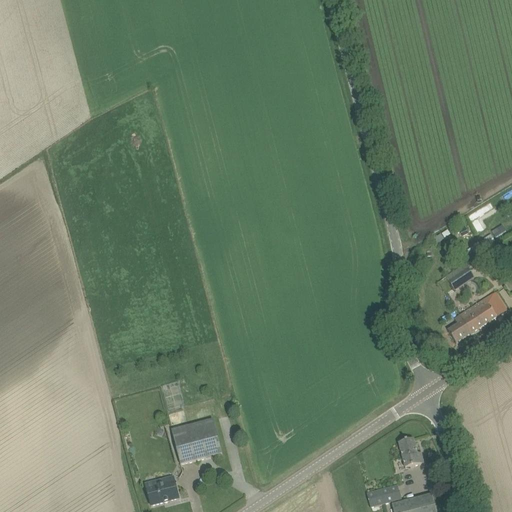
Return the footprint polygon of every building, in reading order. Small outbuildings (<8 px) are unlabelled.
[(463,237),(469,235),(466,228),(460,231),(463,237)] [(434,240),(437,244),(443,239),(441,235),(434,240)] [(445,279),(455,292),(475,278),(465,264),(445,279)] [(461,317),(472,335),(497,318),(507,311),(496,294),(461,317)] [(458,325),(448,332),(456,345),(472,335),(461,317),(455,320),(458,325)] [(172,431),(181,466),(222,455),(213,420),(172,431)] [(399,444),(399,445),(406,469),(424,465),(421,454),(417,455),(414,440),(399,444)] [(165,486),(164,481),(156,483),(157,489),(147,491),(152,508),(180,500),(175,484),(165,486)] [(367,495),(371,510),(402,501),(398,487),(367,495)] [(393,511),(436,511),(432,496),(392,506),(393,511)]
